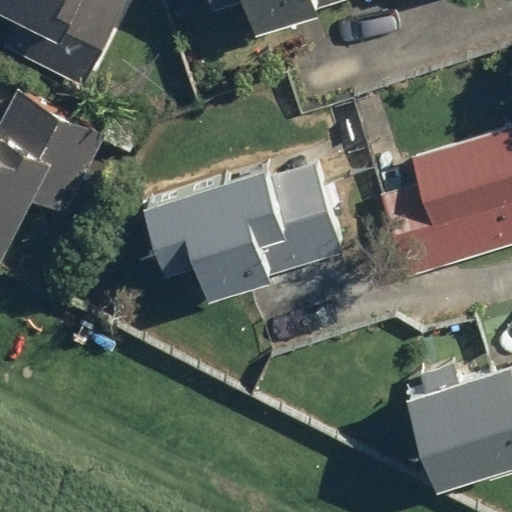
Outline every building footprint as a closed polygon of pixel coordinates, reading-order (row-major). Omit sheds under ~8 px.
[(119,0),(0,0),(0,46),(78,85),(119,0)] [(247,0),(254,25),(321,8),(319,1),(322,0),(247,0)] [(13,85),(0,109),(0,250),(37,179),(74,198),(107,134),(13,85)] [(511,122),(374,165),(405,268),(511,235),(511,122)] [(155,266),(191,256),(202,297),(276,277),(273,268),(345,248),(319,155),(259,171),(257,162),(136,196),(155,266)] [(416,365),(422,384),(403,390),(430,483),(511,458),(511,357),(465,372),(459,353),(416,365)]
